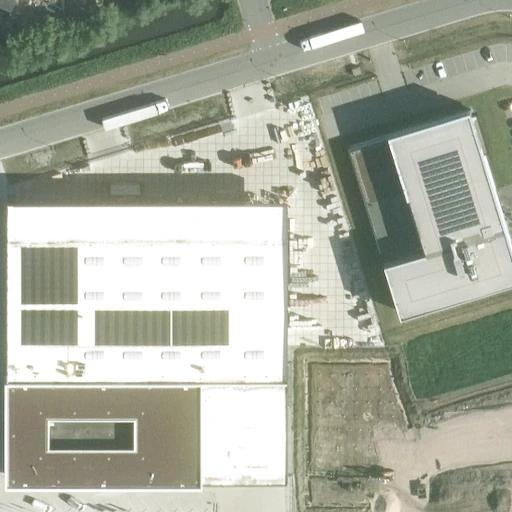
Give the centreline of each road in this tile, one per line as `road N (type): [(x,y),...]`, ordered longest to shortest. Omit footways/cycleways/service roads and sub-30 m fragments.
road 1 (unclassified): [(0,142),(271,60)]
road 2 (unclassified): [(271,60),(474,0)]
